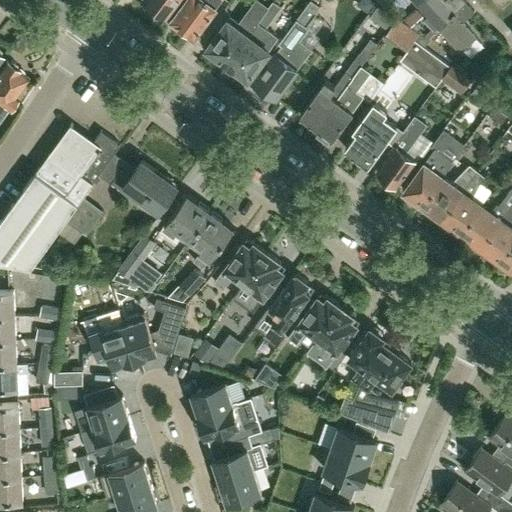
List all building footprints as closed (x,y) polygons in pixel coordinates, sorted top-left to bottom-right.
[(177,0),(145,0),(145,1),(166,16),(177,0)] [(184,0),(171,19),(194,36),(218,2),(219,0),(184,0)] [(258,0),(254,0),(238,23),(228,15),(206,46),(209,47),(208,51),(215,56),(219,55),(227,61),(266,9),(267,7),(258,0)] [(308,0),(278,41),(282,44),(254,81),(259,84),(255,89),(255,97),(260,100),(266,99),(271,92),(275,96),(310,48),(298,39),(308,26),(305,24),(319,4),(313,0),(308,0)] [(423,0),(418,4),(439,27),(466,1),(464,0),(444,0),(443,1),(441,0),(423,0)] [(466,1),(439,27),(460,49),(463,47),(469,54),(473,54),(481,46),(481,43),(474,36),(475,35),(462,21),(473,10),(466,1)] [(394,17),(378,5),(370,16),(386,28),(394,17)] [(248,76),(270,46),(277,36),(264,27),(273,14),(266,9),(227,61),(236,68),(236,72),(242,76),(246,74),(248,76)] [(399,44),(407,49),(415,37),(419,31),(412,26),(399,44)] [(407,49),(401,57),(436,83),(451,64),(425,44),(415,37),(407,49)] [(300,114),(316,126),(353,76),(362,64),(361,64),(367,56),(360,50),(334,86),(325,79),(300,114)] [(14,93),(27,74),(16,66),(15,62),(11,59),(7,60),(5,58),(0,64),(0,116),(16,95),(14,93)] [(454,60),(441,78),(462,93),(474,75),(454,60)] [(362,64),(353,76),(316,126),(321,129),(317,134),(328,142),(331,137),(332,138),(364,95),(355,88),(368,69),(362,64)] [(481,77),(470,92),(478,97),(489,82),(481,77)] [(511,119),(511,118),(511,99),(504,93),(495,107),(511,119)] [(368,164),(397,124),(384,115),(387,111),(374,101),(354,128),(357,131),(345,147),(355,155),(356,160),(360,163),(365,162),(368,164)] [(393,143),(396,145),(378,170),(386,176),(387,180),(392,183),(394,182),(397,184),(416,158),(406,150),(426,121),(414,113),(393,143)] [(71,122),(0,218),(0,259),(31,265),(121,143),(101,129),(94,139),(73,124),(74,124),(71,122)] [(404,189),(422,202),(443,174),(441,172),(452,158),(442,151),(453,135),(443,127),(432,144),(435,146),(404,189)] [(133,193),(152,207),(159,212),(179,184),(141,157),(132,170),(124,164),(111,181),(131,196),(133,193)] [(453,181),(443,174),(422,202),(423,208),(429,212),(432,210),(441,216),(476,169),(469,163),(453,181)] [(450,227),(458,234),(482,202),(473,195),(483,174),(476,169),(441,216),(449,222),(450,227)] [(491,208),(482,202),(458,234),(466,239),(472,238),(480,244),(511,201),(511,187),(511,186),(498,204),(496,202),(491,208)] [(165,224),(187,241),(190,237),(210,209),(188,193),(165,224)] [(74,242),(83,231),(86,233),(103,210),(83,195),(58,230),(74,242)] [(511,201),(480,244),(488,250),(489,256),(493,258),(498,258),(500,259),(511,242),(511,223),(511,201)] [(210,209),(190,237),(187,241),(199,251),(193,259),(203,266),(210,258),(233,226),(210,209)] [(144,232),(119,267),(130,275),(156,241),(144,232)] [(233,272),(244,280),(266,250),(252,239),(246,247),(241,244),(214,280),(222,286),(233,272)] [(511,267),(511,266),(511,242),(500,259),(511,267)] [(266,250),(244,280),(242,284),(252,292),(245,303),(253,309),(280,272),(276,269),(281,261),(266,250)] [(179,284),(189,293),(190,294),(206,276),(195,267),(179,284)] [(306,287),(310,282),(294,271),(283,287),(262,315),(273,323),(266,333),(265,334),(276,342),(287,328),(285,326),(303,302),(311,291),(306,287)] [(0,314),(15,314),(14,289),(0,289),(0,314)] [(306,329),(317,337),(319,334),(340,304),(321,290),(289,335),(297,341),(306,329)] [(177,335),(186,305),(157,296),(154,306),(165,309),(158,329),(177,335)] [(41,303),(40,313),(58,316),(59,307),(41,303)] [(340,304),(319,334),(330,343),(320,357),(327,362),(360,319),(340,304)] [(144,311),(123,318),(135,357),(157,350),(144,311)] [(0,338),(16,338),(15,314),(0,314),(0,338)] [(114,364),(135,357),(123,318),(121,318),(123,323),(104,329),(103,326),(91,330),(96,347),(107,343),(114,364)] [(352,376),(360,382),(388,344),(381,339),(384,336),(371,326),(349,355),(361,364),(352,376)] [(55,330),(37,327),(36,336),(54,339),(55,330)] [(211,360),(224,365),(231,356),(242,341),(230,332),(217,349),(211,360)] [(193,337),(179,333),(174,350),(188,354),(193,337)] [(0,362),(17,362),(16,338),(0,338),(0,362)] [(204,341),(196,352),(207,360),(215,349),(204,341)] [(43,342),(40,361),(49,363),(52,344),(43,342)] [(360,382),(351,401),(374,408),(380,394),(368,388),(377,376),(392,387),(411,361),(388,344),(360,382)] [(194,359),(190,371),(197,373),(201,362),(194,359)] [(265,360),(254,377),(253,378),(273,386),(280,376),(274,372),(278,368),(265,360)] [(46,380),(49,363),(40,361),(37,378),(46,380)] [(0,362),(0,386),(18,386),(17,362),(0,362)] [(24,363),(24,384),(33,384),(33,363),(24,363)] [(54,383),(83,383),(83,369),(54,369),(54,383)] [(191,391),(198,413),(238,400),(237,399),(233,401),(226,380),(191,391)] [(60,396),(68,396),(68,384),(59,384),(60,396)] [(100,388),(84,393),(88,404),(104,399),(100,388)] [(82,430),(129,415),(122,393),(104,399),(88,404),(75,408),(82,430)] [(40,424),(52,423),(51,407),(50,407),(50,395),(32,397),(33,409),(39,408),(40,424)] [(238,400),(198,413),(205,434),(245,422),(238,400)] [(391,413),(374,408),(351,401),(345,413),(380,427),(391,413)] [(0,428),(19,427),(19,403),(0,403),(0,428)] [(511,417),(505,413),(489,435),(508,449),(509,447),(511,449),(511,417)] [(82,430),(89,452),(136,436),(129,415),(82,430)] [(365,434),(369,424),(357,420),(354,430),(365,434)] [(40,424),(40,426),(42,445),(54,444),(52,423),(40,424)] [(271,426),(261,429),(253,432),(249,433),(252,445),(279,436),(279,424),(271,426)] [(338,425),(331,446),(370,460),(377,438),(365,434),(354,430),(338,425)] [(0,452),(20,451),(19,427),(0,428),(0,452)] [(511,449),(509,447),(508,449),(500,459),(481,445),(464,468),(483,482),(484,481),(500,493),(501,492),(511,476),(511,449)] [(370,460),(331,446),(323,468),(362,481),(370,460)] [(213,458),(220,480),(254,468),(247,447),(213,458)] [(0,476),(21,475),(20,451),(0,452),(0,476)] [(44,472),(57,471),(55,453),(42,454),(44,472)] [(86,453),(78,455),(82,466),(90,464),(86,453)] [(100,474),(107,495),(151,481),(144,460),(100,474)] [(92,464),(84,466),(88,478),(95,475),(92,464)] [(76,469),(79,480),(87,478),(83,466),(76,469)] [(227,501),(261,490),(254,468),(220,480),(227,501)] [(58,491),(57,474),(57,471),(44,472),(46,492),(58,491)] [(324,472),(321,480),(333,484),(335,476),(324,472)] [(0,500),(7,500),(22,500),(21,475),(0,476),(0,500)] [(484,481),(483,482),(476,492),(457,478),(440,500),(456,511),(485,511),(491,504),(502,511),(511,511),(511,500),(501,492),(500,493),(484,481)] [(330,492),(333,484),(321,480),(319,488),(330,492)] [(151,481),(107,495),(107,496),(117,493),(122,511),(129,511),(158,503),(151,481)] [(315,491),(308,511),(351,511),(354,504),(315,491)]
